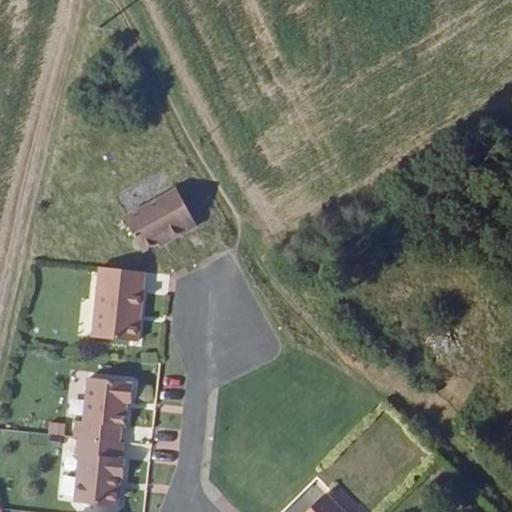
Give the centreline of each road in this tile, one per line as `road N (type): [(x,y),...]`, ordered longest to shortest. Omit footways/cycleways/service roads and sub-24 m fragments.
road 1 (track): [(506,511),(267,270),(244,231)]
road 2 (track): [(85,0),(0,337)]
road 3 (track): [(244,231),(115,0)]
road 4 (residential): [(184,507),(198,368),(226,318)]
